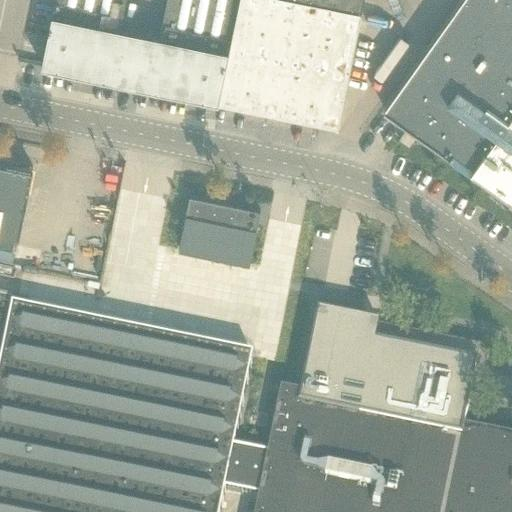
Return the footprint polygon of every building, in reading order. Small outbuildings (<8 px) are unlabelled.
[(54,0),(41,64),(117,80),(121,60),(128,28),(120,26),(125,0),(166,0),(160,34),(151,32),(145,65),(141,85),(206,98),(217,100),(237,0),(54,0)] [(237,0),(217,100),(338,125),(363,0),(237,0)] [(511,0),(460,0),(383,109),(511,200),(511,0)] [(32,168),(0,161),(0,264),(12,267),(32,168)] [(189,195),(185,215),(256,230),(260,210),(189,195)] [(0,511),(219,511),(224,491),(259,498),(268,457),(233,449),(246,385),(252,358),(143,336),(15,309),(16,300),(14,300),(14,301),(0,297),(0,511)] [(259,498),(256,511),(511,511),(511,439),(464,430),(472,392),(480,393),(480,391),(478,391),(486,350),(377,328),(375,338),(374,345),(357,341),(358,334),(360,325),(356,324),(322,317),(319,316),(320,314),(317,314),(300,396),(281,392),(268,457),(259,498)]
